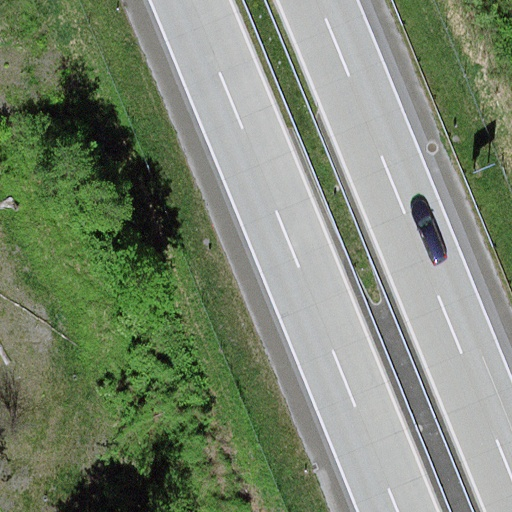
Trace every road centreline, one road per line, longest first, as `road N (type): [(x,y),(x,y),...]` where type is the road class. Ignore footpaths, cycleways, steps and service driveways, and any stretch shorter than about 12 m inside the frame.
road 1 (motorway): [(178,0),(386,511)]
road 2 (motorway): [(511,486),(310,0)]
